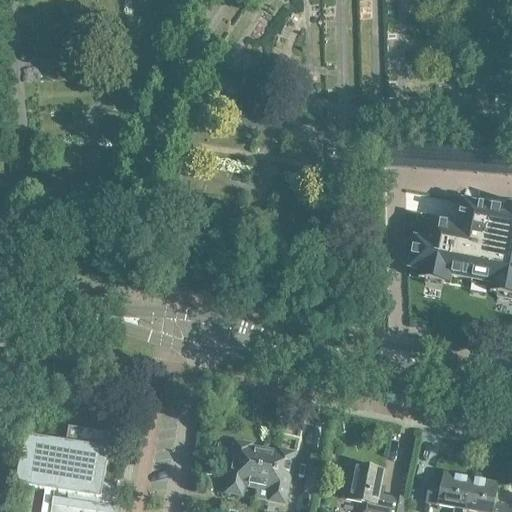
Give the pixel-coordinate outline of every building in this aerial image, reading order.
[(415,237),(409,267),(420,269),(419,277),(448,283),(450,275),(492,283),(490,291),(511,295),(511,205),(507,205),(506,209),(463,201),(458,227),(430,221),(426,240),(415,237)] [(68,428),(66,444),(23,437),(15,487),(54,493),(50,511),(116,511),(121,486),(104,483),(106,468),(109,465),(107,461),(111,435),(68,428)] [(241,496),(243,486),(257,489),(264,452),(250,449),(251,447),(236,444),(226,493),(241,496)] [(279,452),(279,455),(264,452),(257,489),(256,499),(284,504),(294,455),(279,452)] [(403,511),(406,501),(393,499),(393,500),(379,497),(384,473),(357,467),(354,479),(347,477),(342,500),(363,504),(361,511),(403,511)] [(323,473),(309,470),(305,494),(318,497),(323,473)] [(465,511),(471,481),(444,476),(442,488),(430,485),(426,505),(456,511),(465,511)] [(511,511),(511,509),(503,508),(503,511),(494,509),(498,486),(471,481),(465,511),(511,511)]
